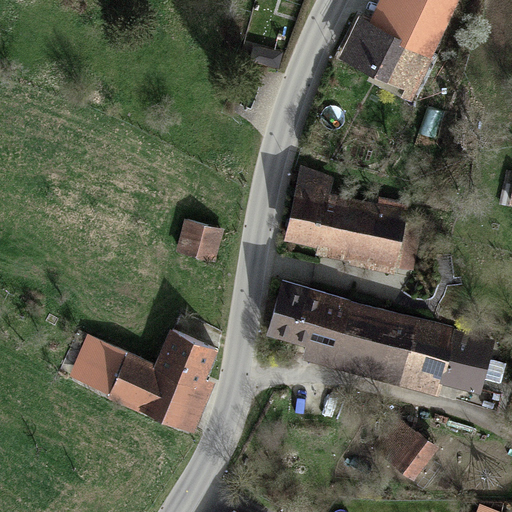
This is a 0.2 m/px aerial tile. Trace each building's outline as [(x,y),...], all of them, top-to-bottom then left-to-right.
[(366,0),(361,15),(409,35),(431,43),(447,0),(366,0)] [(393,73),(409,35),(361,15),(345,53),(393,73)] [(338,170),(302,163),(286,236),(395,259),(407,202),(335,188),(338,170)] [(227,224),(189,214),(181,245),(219,255),(227,224)] [(462,320),(290,273),(273,331),(312,342),(308,355),(443,392),(447,377),(462,320)] [(462,320),(447,377),(494,390),(509,333),(462,320)] [(225,340),(178,323),(165,357),(133,346),(116,393),(196,421),(225,340)]
